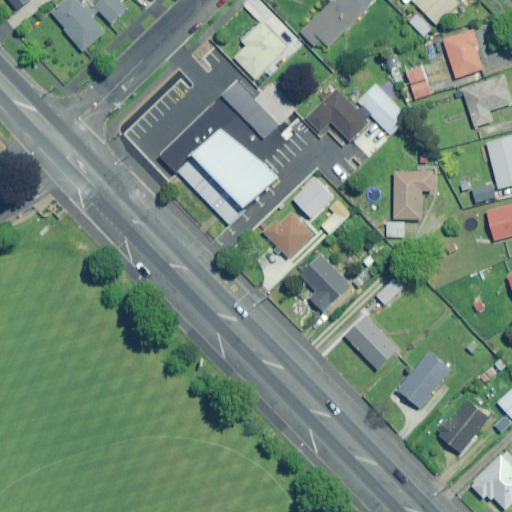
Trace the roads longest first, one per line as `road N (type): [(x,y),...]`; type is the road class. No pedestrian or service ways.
road 1 (secondary): [(415,511),(58,142)]
road 2 (residential): [(58,142),(206,0)]
